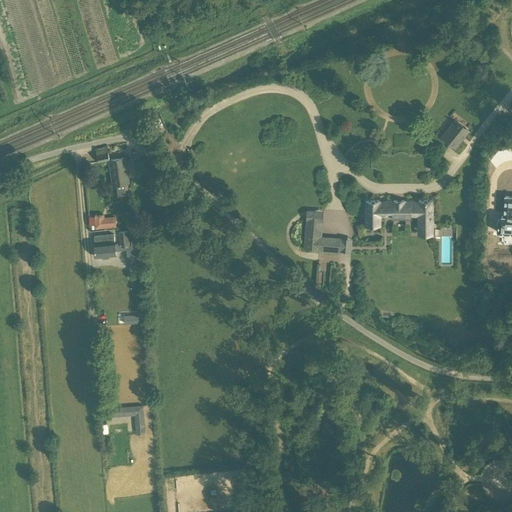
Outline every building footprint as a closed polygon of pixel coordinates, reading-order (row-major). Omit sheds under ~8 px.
[(443,140),(453,149),(466,134),(456,125),(443,140)] [(108,151),(96,154),(98,162),(109,159),(113,184),(129,182),(125,157),(110,160),(108,151)] [(432,222),(432,215),(432,206),(416,206),(416,202),(384,202),(384,203),(373,196),(370,202),(384,211),(384,214),(405,214),(405,215),(412,215),(414,215),(414,214),(419,214),(419,224),(432,224),(432,222)] [(511,232),(511,196),(505,196),(504,215),(501,215),(498,219),(497,232),(511,232)] [(103,228),(103,218),(102,215),(94,216),(95,229),(103,228)] [(322,250),(340,251),(341,238),(321,237),(323,221),(305,220),(304,248),(322,249),(322,250)] [(126,249),(127,256),(128,261),(140,260),(136,229),(130,230),(131,248),(126,249)] [(118,231),(118,246),(130,245),(129,231),(118,231)] [(94,236),(96,257),(116,255),(114,234),(94,236)] [(125,324),(143,323),(142,314),(124,315),(124,324),(125,324)] [(135,415),(136,432),(146,431),(143,405),(108,408),(109,417),(135,415)]
